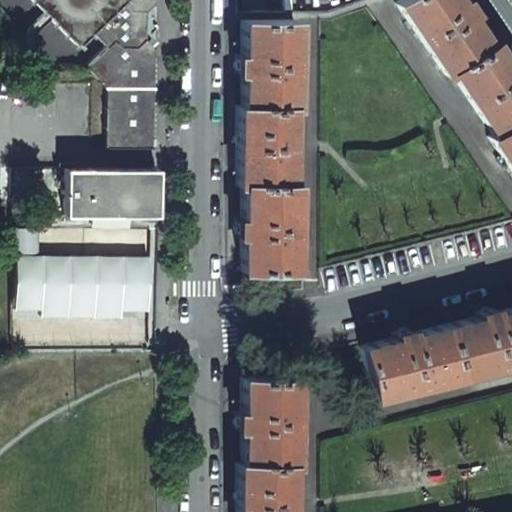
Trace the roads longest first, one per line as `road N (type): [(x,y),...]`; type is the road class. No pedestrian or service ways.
road 1 (residential): [(203,0),(199,329)]
road 2 (residential): [(199,329),(307,322),(511,271)]
road 3 (residential): [(199,329),(199,511)]
